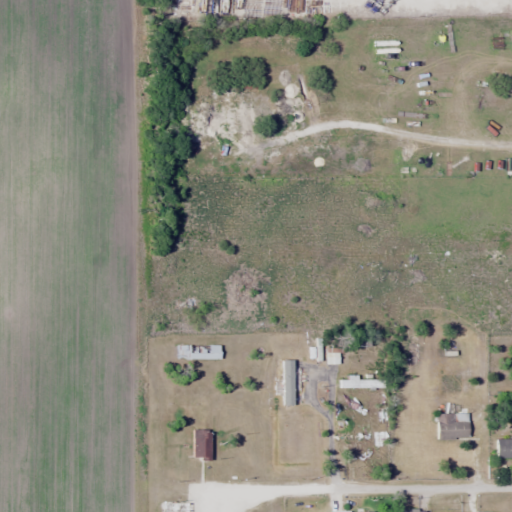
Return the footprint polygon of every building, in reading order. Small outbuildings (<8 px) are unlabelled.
[(174,359),(218,359),(218,344),(174,344),(174,359)] [(301,405),(301,359),(281,359),(281,405),(301,405)] [(382,387),(382,378),(338,378),(338,387),(382,387)] [(437,438),(466,438),(466,412),(449,412),(449,422),(437,422),(437,438)] [(511,412),(511,439),(495,439),(495,459),(511,459),(511,412)] [(209,457),(209,430),(191,430),(191,457),(209,457)]
